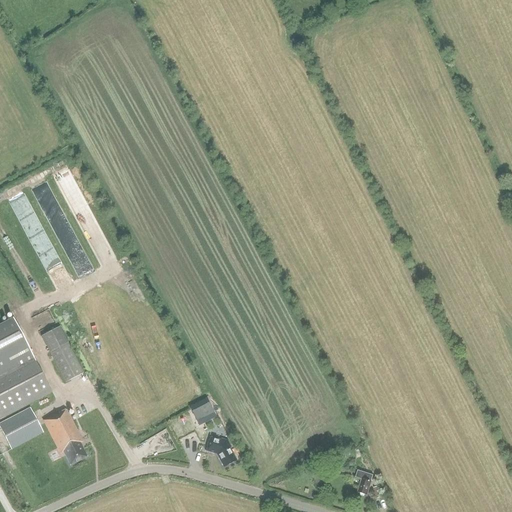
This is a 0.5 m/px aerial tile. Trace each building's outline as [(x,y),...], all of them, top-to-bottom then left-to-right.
[(62,210),(46,217),(52,231),(68,225),(62,210)] [(0,419),(51,392),(13,320),(0,326),(0,419)] [(41,337),(49,354),(65,384),(83,374),(59,328),(41,337)] [(206,399),(189,408),(189,409),(193,415),(198,426),(205,422),(215,417),(206,400),(206,399)] [(43,433),(39,425),(30,408),(0,424),(0,428),(12,450),(43,433)] [(59,412),(43,420),(61,454),(64,452),(71,465),(87,456),(80,442),(82,441),(83,440),(67,409),(60,413),(59,412)] [(210,437),(205,452),(213,454),(216,455),(223,468),(236,461),(229,448),(231,447),(227,441),(221,439),(220,440),(210,437)] [(355,478),(362,480),(358,493),(367,496),(371,483),(373,476),(357,471),(355,478)] [(379,486),(373,488),(377,499),(383,497),(379,486)]
